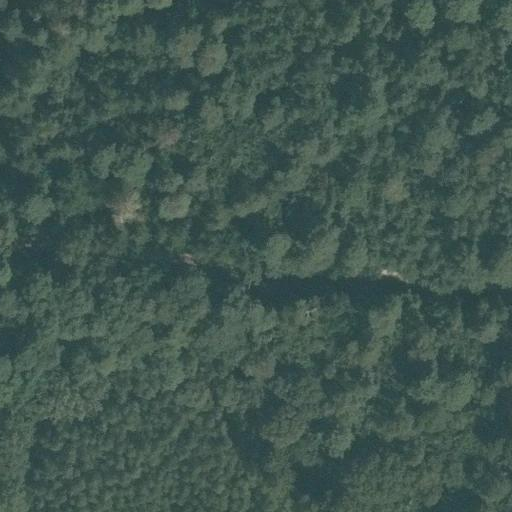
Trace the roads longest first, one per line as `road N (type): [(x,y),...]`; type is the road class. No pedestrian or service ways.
road 1 (track): [(0,236),(511,283)]
road 2 (track): [(119,0),(0,105)]
